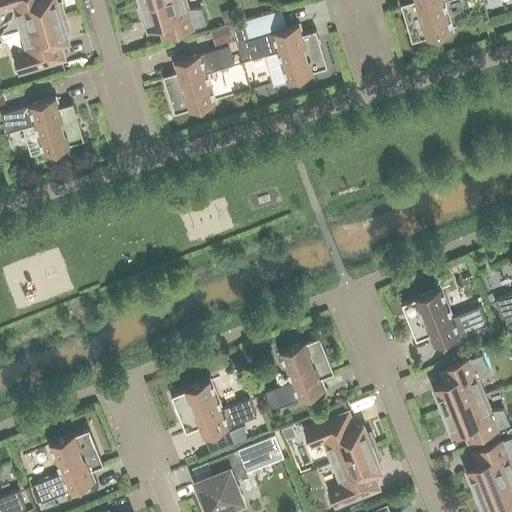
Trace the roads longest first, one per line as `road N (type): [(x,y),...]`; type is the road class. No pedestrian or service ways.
road 1 (residential): [(348,292),(113,384)]
road 2 (residential): [(140,165),(378,93)]
road 3 (residential): [(435,511),(348,292)]
road 4 (residential): [(511,226),(348,292)]
road 5 (residential): [(140,165),(91,0)]
road 6 (residential): [(0,207),(140,165)]
road 7 (residential): [(378,93),(511,52)]
road 8 (residential): [(164,511),(113,384)]
road 9 (residential): [(113,384),(0,429)]
